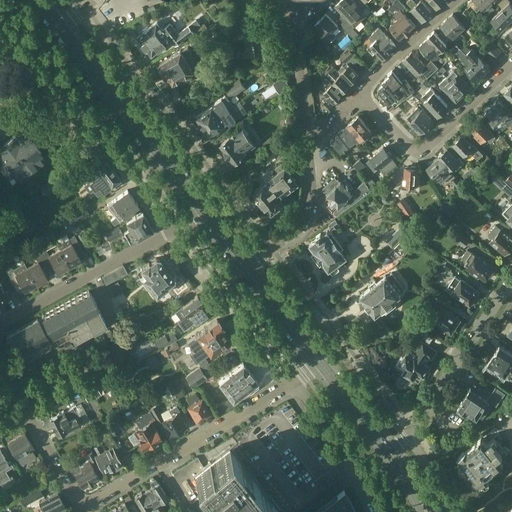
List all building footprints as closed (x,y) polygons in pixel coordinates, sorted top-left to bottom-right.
[(347,31),(351,28),(353,26),(354,27),(360,21),(340,0),(334,6),(344,16),(340,19),(343,23),(341,25),(347,31)] [(352,0),(340,0),(360,21),(370,12),(359,0),(358,0),(355,3),(352,0)] [(397,19),(389,26),(401,39),(415,26),(404,13),(403,14),(400,10),(404,6),(402,4),(398,0),(396,0),(388,8),(392,13),(396,9),(398,12),(394,15),(397,19)] [(411,8),(422,20),(431,12),(420,0),(416,4),(413,0),(412,0),(408,0),(406,2),(411,8)] [(481,0),(473,8),(476,11),(481,7),(484,10),(489,4),(493,0),(481,0)] [(491,19),(496,24),(500,28),(511,17),(511,5),(509,2),(491,19)] [(382,8),(375,15),(378,18),(385,11),(382,8)] [(466,9),(461,14),(467,20),(472,15),(466,9)] [(325,14),(314,25),(318,30),(318,31),(325,38),(326,37),(330,41),(334,37),(330,33),(337,26),(325,14)] [(447,19),(459,31),(464,27),(453,14),(447,19)] [(253,18),(240,20),(241,28),(243,28),(247,55),(263,53),(259,25),(254,26),(253,18)] [(197,19),(191,24),(178,34),(170,24),(163,29),(157,21),(137,37),(151,56),(171,40),(175,45),(195,30),(201,25),(197,19)] [(459,31),(447,19),(441,24),(453,38),(459,32),(459,31)] [(477,32),(471,26),(466,31),(472,37),(477,32)] [(351,28),(347,31),(354,40),(359,36),(351,28)] [(376,50),(382,57),(389,51),(388,51),(395,44),(383,32),(379,28),(369,38),(373,42),(366,47),(373,54),(376,50)] [(477,32),(472,37),(477,42),(485,35),(480,30),(477,32)] [(427,38),(419,46),(430,58),(430,57),(432,59),(434,61),(435,60),(439,56),(436,53),(436,52),(438,50),(439,51),(439,50),(442,53),(449,47),(446,44),(434,31),(427,37),(427,38)] [(200,35),(189,40),(193,47),(203,41),(200,35)] [(347,35),(338,43),(343,49),(352,41),(347,35)] [(463,46),(463,45),(460,41),(454,47),(458,51),(460,48),(463,46)] [(460,48),(484,73),(490,67),(479,55),(478,55),(471,48),(470,49),(466,45),(468,43),(467,42),(463,45),(463,46),(460,48)] [(492,42),(483,51),(492,61),(501,52),(492,42)] [(161,70),(165,72),(166,71),(173,82),(187,74),(190,72),(198,67),(200,66),(188,46),(188,47),(181,50),(159,63),(158,66),(161,70)] [(347,48),(340,56),(346,62),(354,54),(347,48)] [(456,52),(461,58),(468,65),(465,68),(476,80),(484,73),(460,48),(458,51),(456,52)] [(412,52),(402,61),(415,75),(420,70),(428,79),(434,73),(426,64),(424,65),(412,52)] [(432,59),(426,64),(434,73),(435,72),(438,69),(441,67),(435,60),(434,61),(432,59)] [(340,73),(350,83),(359,74),(349,65),(340,73)] [(323,79),(332,71),(328,67),(320,75),(323,79)] [(448,80),(461,94),(469,86),(457,74),(454,70),(446,78),(448,80)] [(190,72),(187,74),(190,81),(174,90),(183,105),(216,86),(207,71),(194,79),(190,72)] [(382,83),(383,85),(392,95),(404,85),(392,71),(388,74),(390,76),(382,83)] [(327,77),(342,92),(351,84),(350,83),(340,73),(340,74),(336,79),(331,73),(327,77)] [(277,81),(283,91),(289,87),(283,77),(277,81)] [(319,88),(323,92),(333,102),(342,93),(342,92),(327,77),(324,79),(326,81),(319,88)] [(239,79),(225,88),(231,97),(245,88),(239,79)] [(461,94),(448,80),(446,81),(444,79),(438,84),(442,88),(454,101),(461,94)] [(392,95),(383,85),(376,90),(389,105),(399,97),(401,100),(413,90),(410,86),(407,89),(405,87),(404,85),(392,95)] [(511,86),(503,94),(511,103),(511,86)] [(430,88),(421,98),(424,101),(437,115),(437,114),(441,114),(443,112),(443,109),(447,105),(434,91),(430,88)] [(200,124),(202,127),(233,106),(229,100),(228,101),(225,96),(222,98),(221,98),(215,102),(216,104),(213,107),(212,106),(196,116),(201,123),(200,124)] [(491,105),(493,106),(508,124),(511,127),(511,126),(511,117),(509,115),(511,113),(498,98),(491,105)] [(233,106),(202,127),(204,130),(205,129),(209,136),(225,125),(224,124),(228,122),(229,124),(236,120),(236,119),(239,117),(236,112),(237,112),(233,106)] [(508,124),(493,106),(485,113),(491,120),(490,121),(496,128),(498,126),(502,130),(508,124),(511,127),(508,124)] [(431,123),(430,122),(431,120),(422,110),(421,111),(417,107),(407,117),(410,121),(409,122),(418,133),(420,131),(421,132),(431,123)] [(347,125),(348,125),(360,140),(362,143),(373,134),(358,116),(347,125)] [(479,120),(470,129),(475,134),(474,136),(480,142),(485,138),(490,142),(495,137),(490,132),(479,120)] [(360,140),(348,125),(338,133),(338,134),(330,141),(341,153),(351,144),(353,146),(360,140)] [(245,127),(243,129),(242,128),(229,137),(221,143),(225,149),(224,149),(225,149),(221,153),(226,159),(230,156),(234,161),(243,155),(242,154),(255,145),(247,135),(250,134),(245,127)] [(0,164),(7,174),(13,182),(20,177),(45,158),(37,148),(39,147),(33,138),(31,139),(23,129),(0,146),(0,164)] [(462,136),(452,145),(463,156),(466,159),(475,150),(472,147),(462,136)] [(271,137),(263,143),(267,149),(275,143),(271,137)] [(275,158),(283,152),(278,146),(270,152),(275,158)] [(357,153),(361,158),(368,152),(364,148),(357,153)] [(374,172),(379,168),(381,166),(383,167),(385,165),(385,163),(391,158),(383,148),(371,158),(366,162),(374,172)] [(437,158),(451,173),(464,163),(460,158),(457,161),(455,159),(447,149),(437,158)] [(83,179),(83,178),(100,165),(99,165),(94,158),(87,164),(84,160),(74,168),(83,179)] [(451,173),(437,158),(427,167),(437,179),(441,183),(447,177),(451,173)] [(360,159),(352,165),(358,172),(365,166),(360,159)] [(122,182),(105,160),(99,165),(100,165),(83,178),(86,182),(83,184),(89,192),(92,189),(97,196),(113,183),(116,186),(122,182)] [(278,172),(255,190),(259,196),(255,200),(261,208),(266,205),(271,212),(280,206),(278,204),(282,201),(280,199),(298,185),(285,167),(287,166),(284,161),(275,168),(278,172)] [(417,168),(405,167),(404,176),(402,176),(402,183),(402,188),(409,189),(409,188),(416,189),(416,184),(417,168)] [(46,195),(61,184),(54,175),(40,186),(46,195)] [(321,200),(323,202),(332,212),(333,211),(337,215),(345,209),(343,207),(341,204),(343,202),(348,207),(358,199),(352,193),(347,188),(350,185),(347,182),(345,185),(339,179),(338,179),(336,178),(336,177),(323,189),(328,194),(321,200)] [(460,183),(455,177),(451,181),(456,187),(460,183)] [(365,181),(355,190),(362,197),(371,191),(365,181)] [(511,188),(507,184),(502,188),(510,196),(511,194),(511,188)] [(127,190),(107,205),(115,217),(110,220),(113,225),(124,217),(125,218),(132,214),(129,210),(137,205),(127,190)] [(403,199),(397,203),(405,216),(412,212),(403,199)] [(443,204),(439,209),(448,217),(453,212),(443,204)] [(84,209),(67,221),(71,227),(76,223),(88,214),(84,209)] [(142,212),(126,222),(130,230),(124,233),(129,243),(152,230),(142,212)] [(335,219),(328,224),(332,230),(334,228),(334,229),(338,226),(338,225),(339,224),(335,219)] [(385,242),(391,248),(411,231),(404,224),(385,242)] [(496,225),(488,234),(493,239),(491,242),(504,254),(511,245),(511,237),(502,229),(501,230),(496,225)] [(118,227),(105,234),(109,241),(121,235),(118,227)] [(457,230),(451,238),(463,247),(469,239),(457,230)] [(343,248),(339,242),(331,231),(328,233),(327,232),(322,236),(320,234),(316,237),(317,239),(310,244),(328,270),(329,270),(332,274),(339,269),(336,265),(346,258),(341,250),(343,248)] [(59,250),(69,267),(80,260),(78,257),(83,254),(74,236),(68,239),(66,234),(56,240),(59,244),(57,245),(59,250)] [(86,250),(92,246),(87,237),(81,241),(86,250)] [(95,247),(100,245),(101,244),(97,238),(91,241),(95,247)] [(400,242),(386,255),(394,263),(407,250),(400,242)] [(57,273),(69,267),(59,250),(48,256),(46,251),(41,254),(50,272),(55,269),(57,273)] [(464,260),(468,262),(465,266),(468,267),(467,268),(472,271),(471,273),(477,277),(479,275),(485,279),(493,268),(487,264),(489,261),(482,257),(481,259),(476,255),(475,256),(469,252),(466,250),(461,258),(464,260)] [(37,262),(26,268),(35,285),(47,279),(45,275),(50,272),(41,254),(35,257),(37,262)] [(144,282),(155,296),(167,287),(166,286),(173,281),(173,278),(169,272),(166,272),(163,268),(163,264),(159,259),(156,259),(149,264),(148,263),(141,269),(136,273),(140,278),(136,281),(139,286),(144,282)] [(444,260),(440,265),(450,271),(453,267),(444,260)] [(24,264),(13,270),(7,273),(16,290),(22,287),(24,291),(35,285),(26,268),(24,264)] [(127,272),(124,268),(123,265),(102,277),(106,284),(127,272)] [(0,304),(9,299),(0,283),(0,282),(5,280),(0,270),(0,304)] [(455,275),(451,281),(446,288),(454,293),(469,303),(478,290),(461,279),(455,275)] [(386,276),(360,295),(375,315),(383,309),(386,313),(396,305),(393,301),(401,295),(396,288),(398,286),(393,280),(390,282),(386,276)] [(123,292),(120,286),(117,282),(108,287),(114,297),(123,292)] [(88,291),(6,335),(18,358),(23,355),(26,362),(72,337),(74,340),(105,324),(97,308),(97,307),(88,291)] [(434,291),(431,296),(442,304),(446,299),(434,291)] [(177,310),(175,312),(183,323),(185,321),(188,326),(193,323),(208,312),(202,303),(202,302),(202,299),(200,296),(197,296),(181,307),(177,310)] [(434,308),(430,313),(435,317),(433,319),(451,331),(455,325),(457,326),(459,322),(458,320),(459,319),(442,307),(439,311),(434,308)] [(194,337),(187,342),(194,352),(190,355),(195,361),(199,359),(200,360),(198,361),(201,365),(207,361),(204,357),(210,353),(220,346),(223,350),(230,345),(227,341),(228,340),(220,329),(222,327),(217,320),(208,326),(194,337)] [(140,321),(129,327),(133,333),(143,327),(140,321)] [(421,330),(413,341),(419,345),(422,341),(429,345),(434,338),(421,330)] [(165,335),(155,341),(159,348),(177,338),(174,334),(167,338),(165,335)] [(175,341),(161,349),(164,355),(170,352),(179,347),(175,341)] [(406,354),(399,363),(406,368),(403,372),(404,373),(403,374),(403,375),(403,376),(404,377),(404,378),(405,379),(406,379),(407,380),(408,380),(409,379),(410,379),(411,378),(418,382),(429,366),(423,362),(427,357),(430,359),(435,351),(422,343),(412,358),(406,354)] [(495,352),(487,363),(489,365),(486,369),(492,373),(495,369),(504,375),(511,365),(511,353),(499,345),(494,352),(495,352)] [(84,360),(85,360),(89,357),(85,349),(80,352),(84,360)] [(101,378),(89,357),(85,360),(97,381),(101,378)] [(242,364),(218,382),(232,401),(247,389),(250,393),(258,387),(255,383),(257,382),(252,376),(252,375),(248,370),(247,370),(242,364)] [(199,368),(185,377),(193,387),(206,378),(199,368)] [(163,387),(168,397),(174,393),(169,383),(163,387)] [(101,394),(95,384),(82,391),(87,401),(101,394)] [(178,386),(173,389),(178,398),(183,394),(181,390),(178,386)] [(511,397),(495,387),(492,392),(484,387),(482,391),(478,388),(476,391),(471,388),(465,396),(459,406),(459,407),(456,411),(463,416),(466,411),(467,412),(467,411),(476,418),(480,412),(485,415),(492,404),(496,406),(501,399),(507,403),(511,399),(511,397)] [(195,394),(187,399),(190,405),(188,406),(196,420),(197,419),(199,420),(202,418),(202,416),(209,412),(206,407),(207,407),(205,403),(204,403),(201,398),(199,400),(195,394)] [(340,470),(287,402),(232,436),(237,443),(229,449),(277,511),(296,511),(343,476),(340,470)] [(72,428),(79,423),(81,427),(90,422),(81,404),(73,408),(68,410),(64,413),(63,411),(53,417),(51,414),(49,416),(48,415),(42,419),(47,428),(53,425),(58,435),(60,438),(74,431),(72,428)] [(157,423),(164,419),(162,415),(156,405),(149,409),(151,412),(156,420),(157,423)] [(176,406),(168,410),(172,416),(162,421),(170,434),(173,433),(174,434),(184,429),(183,427),(185,425),(178,413),(180,411),(176,406)] [(137,424),(139,428),(134,432),(143,447),(148,444),(151,448),(158,444),(155,440),(156,439),(160,436),(156,429),(155,429),(151,423),(155,421),(151,415),(137,424)] [(112,422),(106,425),(111,435),(117,432),(112,422)] [(24,433),(7,444),(17,458),(22,465),(36,456),(31,449),(34,448),(24,433)] [(493,438),(486,443),(482,438),(481,439),(481,438),(480,439),(476,443),(475,443),(475,444),(466,451),(457,457),(463,464),(460,467),(459,467),(459,468),(459,469),(459,470),(459,471),(459,472),(460,472),(460,473),(461,473),(462,473),(463,473),(464,473),(464,472),(465,473),(464,473),(465,474),(468,471),(472,476),(470,478),(476,486),(480,482),(482,485),(483,486),(484,486),(484,487),(485,487),(486,487),(487,486),(488,486),(488,485),(489,485),(489,484),(489,483),(489,482),(488,482),(488,481),(489,481),(487,477),(496,470),(497,470),(497,469),(501,465),(502,466),(502,465),(503,464),(498,458),(502,455),(498,450),(501,448),(502,449),(502,448),(497,441),(496,442),(493,438)] [(99,445),(94,448),(98,454),(95,455),(103,471),(113,466),(116,470),(122,466),(120,463),(120,462),(112,446),(103,451),(99,445)] [(0,483),(9,478),(5,471),(13,466),(10,461),(8,462),(0,449),(0,483)] [(250,511),(277,511),(229,449),(212,462),(250,511)] [(95,459),(92,453),(87,456),(90,462),(95,459)] [(223,511),(250,511),(212,462),(204,468),(198,457),(172,473),(190,502),(207,492),(223,511)] [(88,461),(80,466),(77,461),(67,468),(72,476),(73,475),(75,474),(83,488),(99,479),(91,465),(90,465),(88,461)] [(151,487),(146,490),(160,511),(163,510),(159,502),(167,497),(158,482),(157,482),(155,479),(150,482),(152,486),(151,486),(151,487)] [(42,480),(28,487),(31,493),(45,486),(42,480)] [(40,490),(21,500),(24,506),(43,496),(40,490)] [(160,511),(146,490),(141,493),(141,492),(134,497),(143,511),(151,507),(150,507),(152,506),(155,511),(160,511)] [(354,511),(351,504),(344,491),(333,499),(326,504),(315,511),(354,511)] [(39,501),(44,511),(54,511),(64,507),(57,492),(39,501)] [(200,504),(201,504),(204,509),(214,502),(210,496),(200,504)] [(129,511),(124,503),(116,509),(115,508),(109,511),(129,511)]
